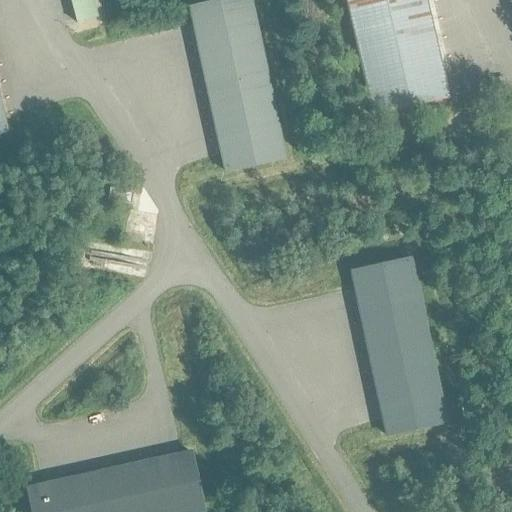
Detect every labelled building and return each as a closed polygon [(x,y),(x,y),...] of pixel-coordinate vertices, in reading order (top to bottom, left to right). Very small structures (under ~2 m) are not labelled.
[(93,0),(71,0),(78,23),(98,17),(93,0)] [(226,0),(191,8),(223,156),(227,172),(284,160),(249,0),(226,0)] [(346,0),(374,117),(448,99),(425,0),(346,0)] [(88,269),(91,251),(92,243),(107,246),(115,201),(107,200),(109,189),(129,192),(129,187),(142,189),(102,124),(82,140),(16,153),(17,157),(0,161),(0,394),(91,315),(89,269),(88,269)] [(352,272),(384,420),(388,436),(445,423),(410,260),(352,272)] [(191,454),(41,486),(27,490),(32,511),(199,511),(204,511),(191,454)]
